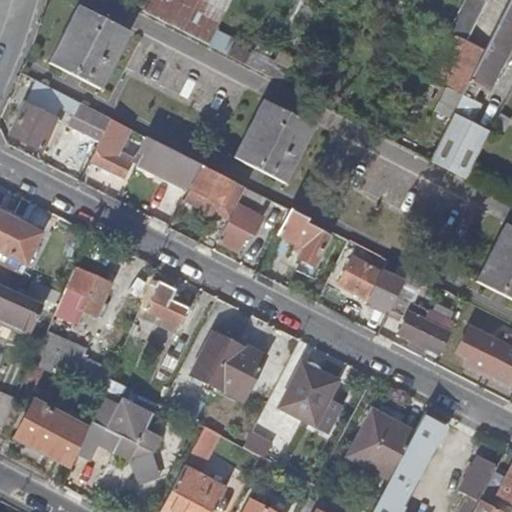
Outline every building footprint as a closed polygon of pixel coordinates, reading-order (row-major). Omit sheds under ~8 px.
[(166,0),(146,0),(140,12),(169,27),(179,7),(166,0)] [(182,0),(179,7),(169,27),(207,48),(229,4),(221,0),(182,0)] [(462,0),(461,2),(423,80),(459,98),(482,53),(456,39),(475,0),(462,0)] [(511,0),(509,0),(429,162),(464,181),(488,135),(463,122),(479,88),(486,91),(511,38),(511,0)] [(98,91),(127,34),(77,8),(48,66),(98,91)] [(251,54),(245,67),(281,86),(288,73),(251,54)] [(73,116),(78,105),(33,81),(9,135),(41,151),(60,108),(73,116)] [(260,103),(230,161),(280,187),(310,128),(260,103)] [(117,154),(128,131),(109,121),(89,163),(124,180),(133,162),(117,154)] [(183,197),(199,167),(143,138),(138,150),(176,169),(167,188),(183,197)] [(235,207),(236,204),(244,190),(201,168),(184,200),(208,213),(210,210),(228,220),(235,207)] [(257,214),(264,200),(244,190),(236,204),(257,214)] [(228,220),(216,243),(235,253),(246,232),(253,236),(261,220),(235,207),(228,220)] [(302,225),(304,221),(288,212),(275,238),(294,248),(300,250),(297,256),(295,260),(312,269),(328,238),(302,225)] [(0,243),(11,221),(0,215),(0,243)] [(11,221),(0,243),(0,267),(17,275),(22,264),(24,266),(40,235),(11,221)] [(511,229),(502,224),(472,282),(511,302),(511,229)] [(291,254),(297,256),(300,250),(294,248),(291,254)] [(350,259),(336,286),(367,302),(380,275),(350,259)] [(0,324),(28,337),(40,309),(3,292),(10,274),(0,269),(0,324)] [(74,271),(65,290),(83,298),(89,300),(82,314),(95,320),(110,286),(74,271)] [(400,320),(419,279),(406,273),(387,313),(400,320)] [(157,282),(143,309),(179,327),(188,310),(170,301),(175,291),(157,282)] [(55,305),(59,297),(31,285),(27,293),(55,305)] [(65,290),(62,297),(55,313),(72,322),(77,313),(81,304),(81,303),(83,298),(65,290)] [(81,304),(77,313),(81,315),(82,314),(89,300),(83,298),(81,303),(81,304)] [(408,346),(421,352),(424,347),(438,354),(453,323),(427,310),(426,312),(414,306),(399,335),(411,341),(408,346)] [(47,333),(31,367),(95,396),(106,371),(79,359),(83,350),(47,333)] [(493,338),(491,341),(481,336),(467,365),(506,384),(511,372),(511,338),(506,335),(503,343),(493,338)] [(209,337),(188,380),(239,407),(263,360),(242,350),(240,354),(209,337)] [(424,347),(421,352),(435,359),(438,354),(424,347)] [(300,365),(277,409),(324,434),(337,410),(325,404),(335,383),(300,365)] [(138,391),(136,395),(153,404),(158,396),(147,390),(147,392),(143,391),(142,393),(138,391)] [(152,416),(103,391),(99,399),(89,423),(120,440),(112,456),(127,463),(131,462),(150,456),(158,440),(144,433),(152,416)] [(0,429),(1,430),(16,399),(0,392),(0,429)] [(53,454),(72,462),(88,425),(37,403),(20,439),(36,446),(38,442),(55,450),(53,454)] [(389,481),(413,436),(371,414),(347,460),(389,481)] [(444,431),(422,419),(413,436),(389,481),(371,511),(400,511),(401,511),(398,509),(432,447),(434,448),(444,431)] [(208,462),(223,433),(206,424),(191,453),(208,462)] [(251,430),(244,445),(268,456),(275,441),(251,430)] [(36,446),(53,454),(55,450),(38,442),(36,446)] [(473,511),(479,503),(494,474),(497,470),(476,459),(458,493),(467,498),(459,511),(473,511)] [(183,469),(159,511),(213,511),(224,492),(183,469)] [(511,503),(511,470),(507,481),(498,497),(511,503)] [(494,474),(479,503),(491,509),(497,496),(498,497),(507,481),(494,474)] [(264,511),(248,503),(243,511),(264,511)] [(473,511),(495,511),(491,509),(479,503),(473,511)]
